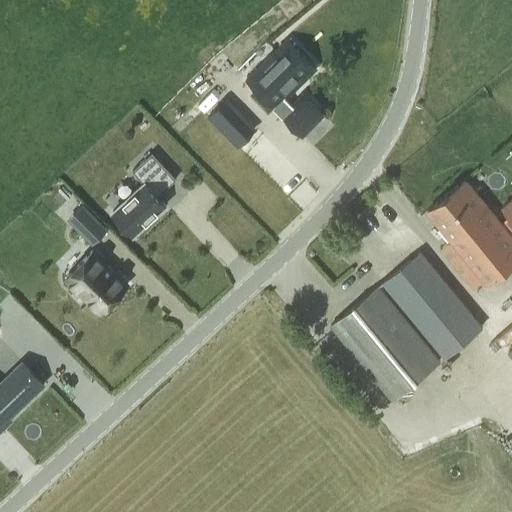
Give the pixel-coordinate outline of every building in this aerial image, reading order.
[(275,108),(315,69),(286,40),(246,79),(275,108)] [(302,136),(323,115),(302,94),(281,115),(302,136)] [(255,128),(226,99),(209,116),(238,145),(255,128)] [(165,204),(158,195),(176,178),(152,152),(133,169),(145,182),(113,211),(133,233),(135,231),(138,234),(148,225),(145,222),(165,204)] [(464,179),(427,210),(487,281),(511,260),(511,197),(502,206),(509,215),(500,223),(464,179)] [(73,195),(61,206),(70,215),(82,204),(73,195)] [(69,217),(76,224),(93,241),(105,228),(89,211),(82,205),(69,217)] [(333,229),(326,236),(333,243),(340,236),(333,229)] [(66,276),(101,311),(127,285),(92,250),(66,276)] [(443,356),(443,355),(481,325),(419,250),(382,281),(330,323),(331,324),(392,398),(439,359),(408,321),(411,318),(443,356)] [(170,313),(186,330),(198,318),(182,302),(170,313)] [(22,361),(0,381),(0,411),(7,419),(44,384),(22,361)]
